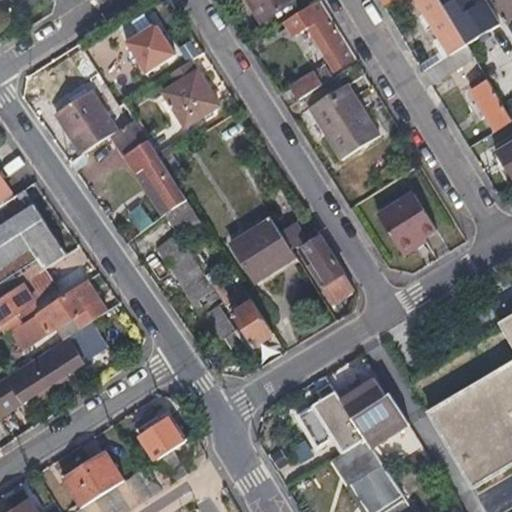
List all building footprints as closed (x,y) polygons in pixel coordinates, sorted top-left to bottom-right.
[(292,0),(249,0),(262,20),(293,0),(292,0)] [(319,0),(315,0),(285,20),(294,34),(307,25),(337,69),(355,58),(335,25),(319,0)] [(416,0),(451,55),(468,44),(454,20),(441,0),(416,0)] [(511,0),(492,0),(505,21),(511,16),(511,0)] [(487,1),(454,20),(468,44),(501,23),(487,1)] [(151,23),(118,44),(139,78),(173,57),(151,23)] [(451,55),(426,71),(434,84),(476,58),(468,44),(451,55)] [(220,105),(198,69),(177,83),(163,92),(186,126),(220,105)] [(163,92),(177,83),(169,71),(163,75),(155,80),(163,92)] [(293,84),(301,97),(304,96),(322,84),(313,71),(293,84)] [(322,84),(304,96),(311,106),(342,87),(336,76),(322,84)] [(496,128),(511,118),(511,116),(490,80),(473,90),(496,128)] [(348,83),(342,87),(311,106),(344,159),(380,136),(348,83)] [(54,114),(81,155),(86,152),(88,151),(78,135),(109,115),(92,90),(54,114)] [(119,130),(109,115),(78,135),(88,151),(114,134),(119,130)] [(189,200),(162,159),(136,119),(119,130),(114,134),(167,214),(189,200)] [(0,199),(10,193),(0,177),(0,199)] [(67,253),(24,191),(14,197),(0,206),(0,296),(45,267),(67,253)] [(400,250),(425,235),(437,228),(414,191),(378,213),(400,250)] [(189,200),(167,214),(180,235),(202,221),(189,200)] [(283,233),(272,216),(230,242),(255,281),(297,256),(292,247),(283,233)] [(196,253),(213,242),(201,225),(184,236),(196,253)] [(283,233),(292,247),(304,240),(295,226),(283,233)] [(429,242),(425,235),(400,250),(405,256),(429,242)] [(356,290),(321,236),(300,250),(333,303),(356,290)] [(239,359),(250,351),(219,305),(224,303),(198,263),(184,240),(165,252),(206,314),(200,318),(216,343),(225,338),(239,359)] [(54,281),(45,267),(0,296),(0,324),(35,303),(31,296),(54,281)] [(68,337),(108,312),(100,300),(95,303),(83,286),(21,326),(26,334),(42,324),(50,334),(56,330),(63,340),(68,337)] [(252,347),(275,332),(255,302),(232,316),(252,347)] [(511,319),(506,324),(511,335),(511,367),(435,412),(479,487),(511,468),(511,319)] [(66,345),(71,342),(68,337),(63,340),(15,371),(0,380),(0,386),(7,382),(66,345)] [(0,410),(82,358),(71,342),(66,345),(7,382),(0,386),(0,410)] [(398,408),(388,393),(384,396),(374,380),(362,388),(354,393),(341,402),(363,433),(398,408)] [(354,393),(362,388),(357,381),(350,385),(354,393)] [(341,402),(333,389),(320,398),(341,429),(333,434),(369,489),(391,475),(363,433),(341,402)] [(176,448),(189,440),(170,410),(140,428),(159,459),(176,448)] [(142,470),(127,479),(111,490),(84,506),(75,511),(128,511),(191,471),(176,448),(159,459),(142,470)] [(111,490),(127,479),(108,451),(67,478),(84,506),(111,490)] [(41,511),(33,500),(14,511),(41,511)]
